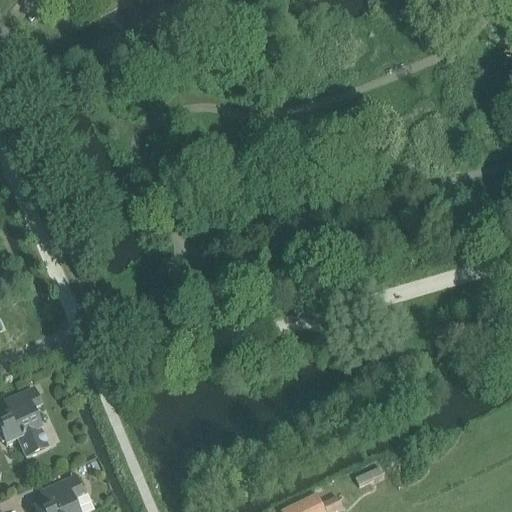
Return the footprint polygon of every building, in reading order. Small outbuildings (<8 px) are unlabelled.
[(32,412),(41,408),(34,391),(5,404),(10,415),(0,419),(0,434),(6,448),(18,442),(26,461),(48,451),(39,433),(41,432),(32,412)] [(380,469),(355,480),(359,489),(384,478),(380,469)] [(40,494),(46,506),(34,511),(35,511),(76,511),(72,501),(83,496),(75,479),(40,494)] [(317,496),(283,511),(324,511),(322,506),(317,496)] [(337,499),(322,506),(324,511),(339,511),(343,510),(337,499)]
